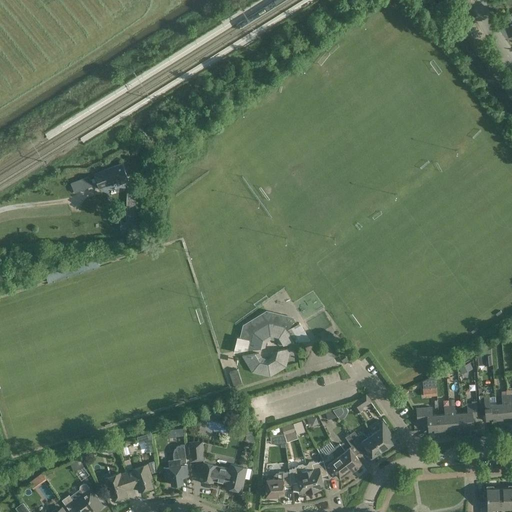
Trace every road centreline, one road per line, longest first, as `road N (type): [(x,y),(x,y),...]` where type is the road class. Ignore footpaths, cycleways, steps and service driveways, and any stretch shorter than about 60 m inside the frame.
road 1 (residential): [(170,254),(182,187),(201,155),(374,31),(389,34),(443,106),(511,158)]
road 2 (residential): [(345,249),(275,297),(170,254)]
road 3 (residential): [(422,461),(346,345),(390,314)]
road 4 (residential): [(104,284),(111,330),(130,357),(154,359),(218,339)]
